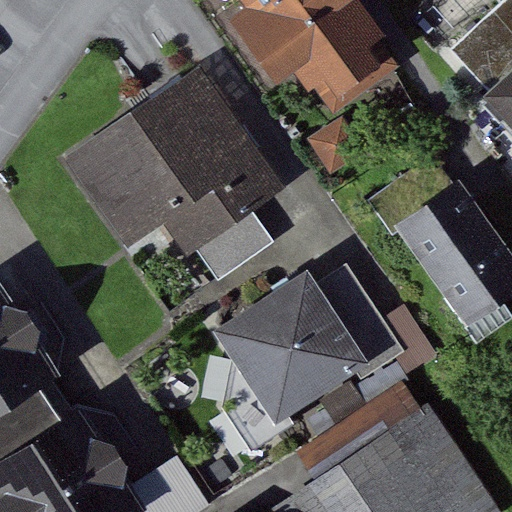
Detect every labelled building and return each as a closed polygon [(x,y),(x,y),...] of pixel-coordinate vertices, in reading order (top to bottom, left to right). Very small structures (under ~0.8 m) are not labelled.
[(393,67),(345,0),(240,0),(323,117),(393,67)] [(493,95),(511,77),(511,0),(507,0),(452,53),(493,95)] [(283,181),(206,65),(79,149),(156,264),(283,181)] [(511,77),(493,95),(487,101),(511,127),(511,77)] [(396,229),(456,188),(434,157),(367,203),(388,234),(396,229)] [(456,188),(396,229),(468,332),(511,301),(511,260),(459,185),(456,188)] [(212,332),(269,424),(370,358),(313,265),(212,332)] [(0,409),(60,372),(0,275),(0,409)] [(486,511),(417,407),(280,499),(289,511),(486,511)] [(138,511),(141,510),(78,408),(0,455),(0,488),(14,511),(138,511)]
